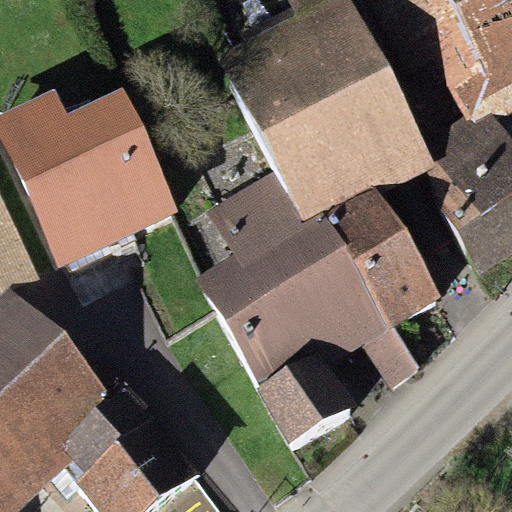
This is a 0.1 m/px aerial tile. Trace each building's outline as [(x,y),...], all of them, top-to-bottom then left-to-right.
[(273,186),(303,244),(358,215),(418,184),(321,0),(281,0),(300,35),(217,79),(273,186)] [(511,0),(387,0),(369,10),(410,82),(428,72),(459,127),(511,97),(511,0)] [(28,53),(0,64),(0,312),(3,320),(185,241),(129,115),(68,142),(28,53)] [(231,281),(205,295),(291,460),(342,433),(311,374),(413,321),(358,215),(303,244),(273,186),(201,224),(231,281)] [(3,320),(0,323),(0,511),(7,511),(58,464),(102,422),(3,320)] [(102,422),(58,464),(104,511),(173,511),(200,487),(120,405),(102,422)]
